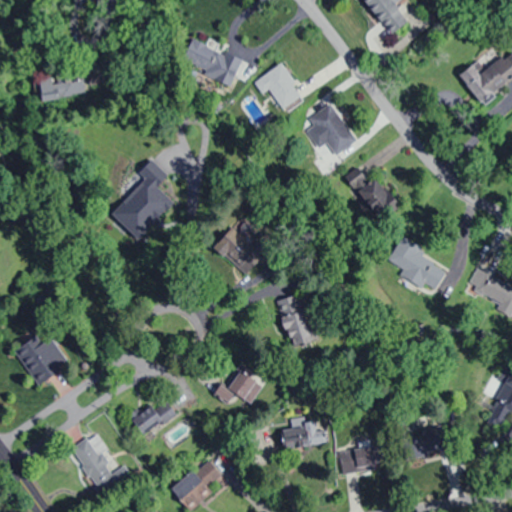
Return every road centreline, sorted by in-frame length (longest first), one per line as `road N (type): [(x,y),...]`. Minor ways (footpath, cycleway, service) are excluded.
road 1 (residential): [(8,464),(121,385),(185,363),(198,346),(197,324),(182,308),(150,312),(123,357),(0,442)]
road 2 (residential): [(304,0),(428,157),(511,217)]
